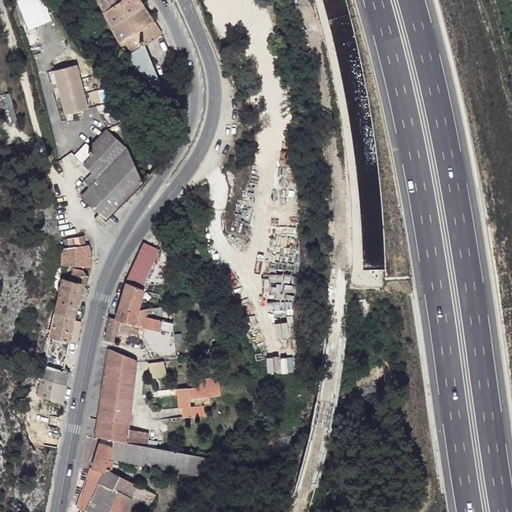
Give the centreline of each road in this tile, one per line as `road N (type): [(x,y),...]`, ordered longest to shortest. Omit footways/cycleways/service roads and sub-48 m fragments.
road 1 (motorway): [(374,0),(425,207),(467,511)]
road 2 (motorway): [(502,511),(457,198),(410,0)]
road 3 (primary): [(189,149),(99,296),(56,511)]
road 4 (track): [(116,257),(54,161),(8,0)]
road 5 (primary): [(189,149),(206,132),(215,95),(185,0)]
road 6 (primary): [(157,0),(196,79),(189,149)]
